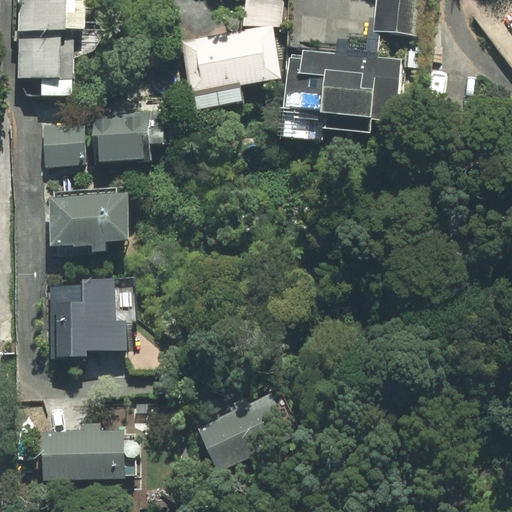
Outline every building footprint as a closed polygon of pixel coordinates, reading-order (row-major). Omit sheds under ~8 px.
[(46,100),(82,100),(81,37),(89,37),(88,0),(24,0),(25,84),(46,83),(46,100)] [(424,40),(427,0),(381,0),(378,36),(424,40)] [(277,25),(188,42),(202,114),(254,104),(252,91),(289,84),(277,25)] [(401,128),(406,59),(309,53),(308,62),(295,61),(289,144),(334,147),(335,132),(377,134),(377,127),(401,128)] [(174,118),(100,126),(104,169),(158,164),(156,149),(177,147),(174,118)] [(93,129),(47,131),(49,172),(95,170),(93,129)] [(117,250),(140,249),(138,199),(53,202),(55,252),(104,249),(105,259),(118,258),(117,250)] [(119,285),(51,287),(53,361),(96,360),(96,357),(133,356),(132,326),(123,326),(123,311),(143,310),(142,290),(119,291),(119,285)] [(277,397),(202,430),(223,476),(298,442),(277,397)] [(92,435),(48,436),(50,484),(136,480),(134,435),(108,436),(107,428),(92,428),(92,435)]
